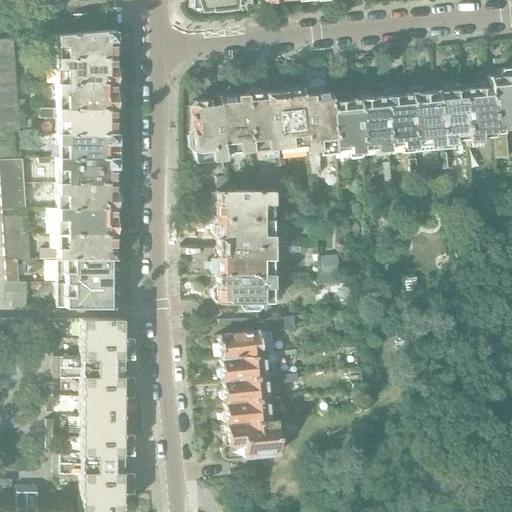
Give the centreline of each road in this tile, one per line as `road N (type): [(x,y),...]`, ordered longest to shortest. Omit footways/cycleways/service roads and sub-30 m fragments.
road 1 (residential): [(179,511),(163,314),(157,50)]
road 2 (residential): [(157,50),(511,16)]
